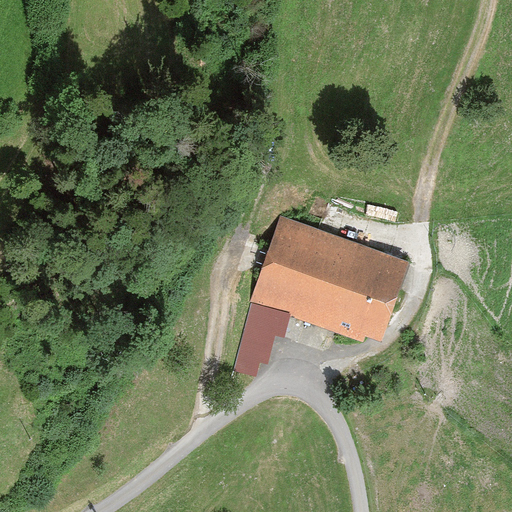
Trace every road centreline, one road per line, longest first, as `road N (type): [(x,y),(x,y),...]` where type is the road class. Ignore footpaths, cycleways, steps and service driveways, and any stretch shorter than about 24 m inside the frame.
road 1 (track): [(99,511),(226,415),(286,385),(309,392),(335,419),(361,511)]
road 2 (track): [(490,0),(420,198),(412,299)]
road 3 (track): [(201,434),(221,293),(258,181)]
road 4 (track): [(296,387),(326,355),(387,335),(412,299)]
